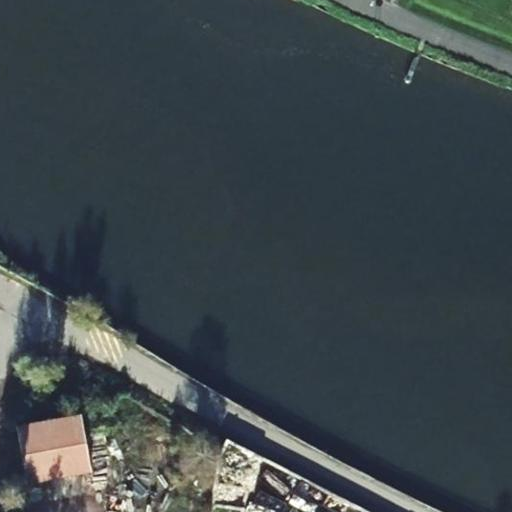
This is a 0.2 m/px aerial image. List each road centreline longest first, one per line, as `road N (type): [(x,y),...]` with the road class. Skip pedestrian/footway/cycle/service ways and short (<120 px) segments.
road 1 (residential): [(408,511),(122,359),(0,304)]
road 2 (residential): [(358,0),(511,65)]
